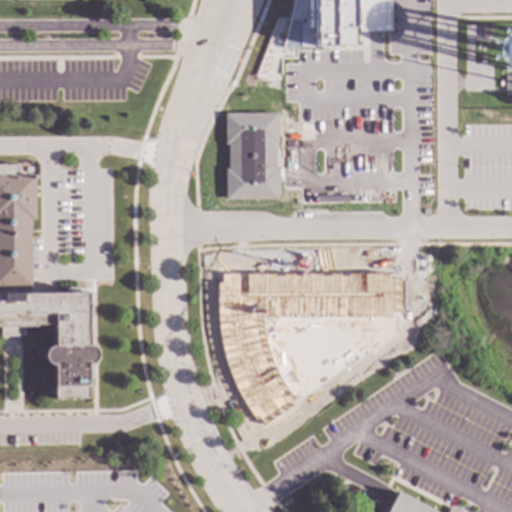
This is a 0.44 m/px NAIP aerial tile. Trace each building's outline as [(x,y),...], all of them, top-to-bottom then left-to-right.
[(292,0),(279,51),(298,51),(298,48),(349,47),(349,28),(356,28),(356,4),(351,5),(351,0),(292,0)] [(356,4),(356,0),(389,0),(389,32),(356,32),(356,28),(356,4)] [(488,39),(480,39),(480,28),(488,28),(488,39)] [(511,95),(500,95),(501,76),(511,76),(511,95)] [(276,144),(274,144),(274,169),(277,169),(277,200),(224,200),(224,170),(227,170),(226,145),(223,145),(223,114),(276,114),(276,144)] [(0,165),(16,165),(16,175),(34,175),(35,220),(29,221),(30,238),(31,282),(32,293),(86,292),(87,346),(89,346),(94,349),(96,353),(96,357),(93,363),(89,365),(86,365),(87,399),(53,400),(53,366),(48,365),(44,362),(43,359),(42,355),(43,352),(46,348),(51,346),(51,325),(34,325),(34,327),(9,327),(0,327),(0,165)] [(434,511),(395,492),(384,511),(458,511),(449,507),(446,511),(434,511)]
